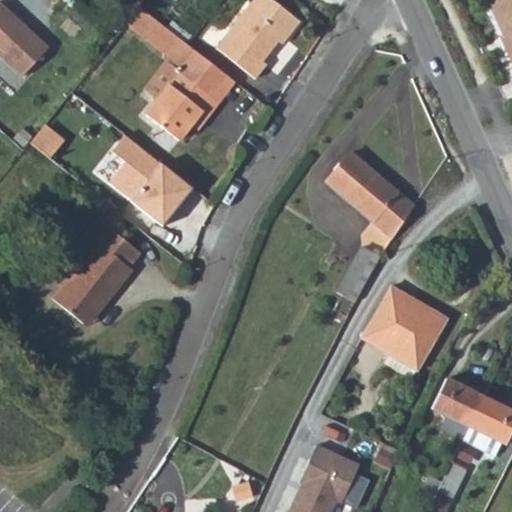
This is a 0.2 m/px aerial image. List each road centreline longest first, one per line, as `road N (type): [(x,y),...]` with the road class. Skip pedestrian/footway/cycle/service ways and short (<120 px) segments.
road 1 (residential): [(393,0),(361,29),(235,218),(141,460)]
road 2 (tertiary): [(511,234),(408,0)]
